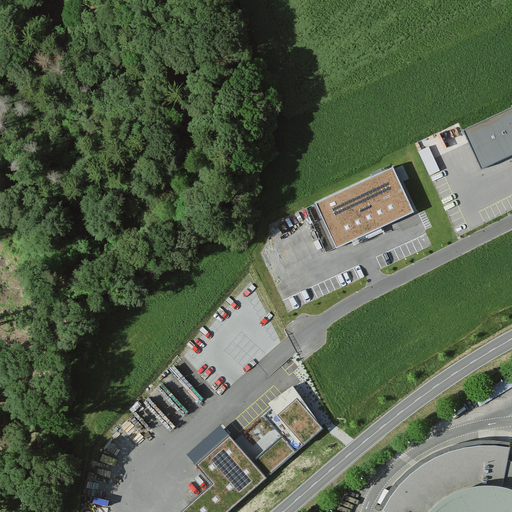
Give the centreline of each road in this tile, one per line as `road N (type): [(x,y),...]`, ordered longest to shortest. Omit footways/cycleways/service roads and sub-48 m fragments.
road 1 (secondary): [(511,340),(419,398),(284,511)]
road 2 (residential): [(511,223),(305,334)]
